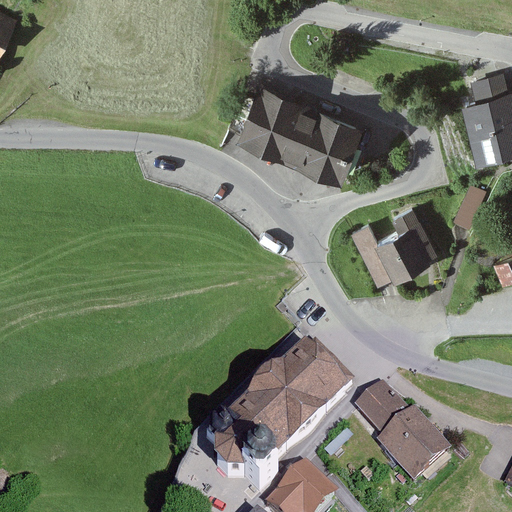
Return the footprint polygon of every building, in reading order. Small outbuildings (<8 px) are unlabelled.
[(0,57),(19,25),(0,14),(0,57)] [(480,96),(465,100),(479,157),(511,148),(511,88),(505,90),(500,70),(475,76),(480,96)] [(263,92),(243,142),(348,184),(368,134),(263,92)] [(454,224),(470,231),(487,195),(471,187),(454,224)] [(374,227),(353,237),(378,290),(442,259),(417,210),(400,218),(408,234),(383,246),(374,227)] [(511,262),(495,270),(503,289),(511,284),(511,262)] [(357,390),(305,338),(209,432),(220,443),(217,460),(230,474),(248,473),(261,486),(357,390)] [(385,388),(355,413),(421,489),(456,459),(418,416),(413,420),(385,388)] [(288,489),(281,496),(297,511),(327,511),(344,494),(312,463),(288,489)]
